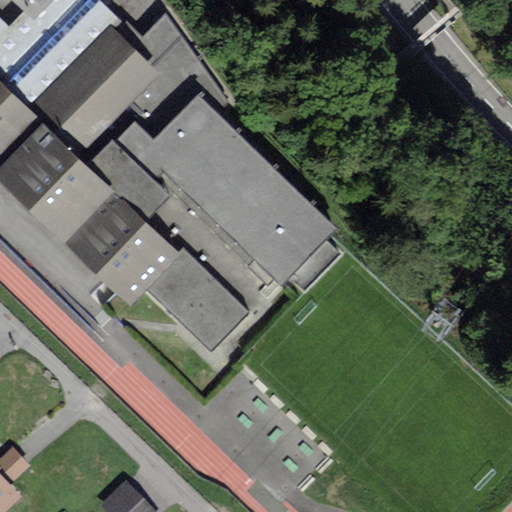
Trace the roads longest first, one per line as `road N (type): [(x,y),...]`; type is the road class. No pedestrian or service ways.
road 1 (residential): [(0,314),(199,511)]
road 2 (tertiary): [(396,0),(511,130)]
